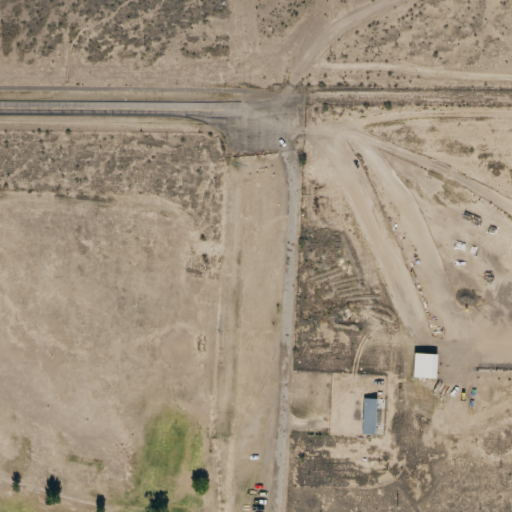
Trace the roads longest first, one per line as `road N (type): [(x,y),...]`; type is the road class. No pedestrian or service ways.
road 1 (track): [(382,0),(290,69),(273,511)]
road 2 (tertiary): [(0,107),(294,109)]
